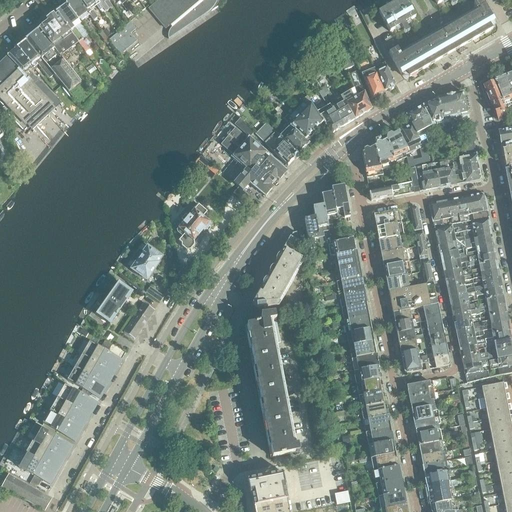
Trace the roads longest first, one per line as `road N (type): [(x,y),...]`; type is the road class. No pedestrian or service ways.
road 1 (tertiary): [(254,238),(188,323),(112,460)]
road 2 (tertiary): [(126,469),(254,238)]
road 3 (residential): [(396,383),(453,372),(456,364),(422,199)]
road 4 (residential): [(396,383),(361,210)]
road 5 (residential): [(207,511),(223,476),(263,467),(266,476),(296,471),(304,511)]
road 6 (residential): [(421,511),(396,383)]
road 7 (tertiary): [(351,138),(461,70)]
road 8 (residential): [(496,186),(484,125),(461,70)]
